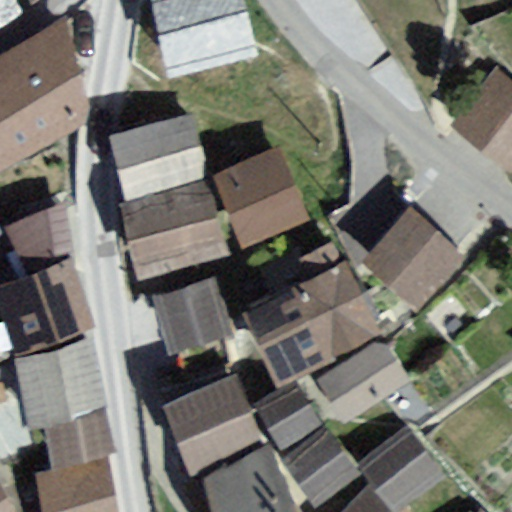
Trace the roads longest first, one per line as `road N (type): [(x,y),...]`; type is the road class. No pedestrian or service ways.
road 1 (residential): [(142,511),(98,191),(120,0)]
road 2 (residential): [(275,0),(338,67),(511,205)]
